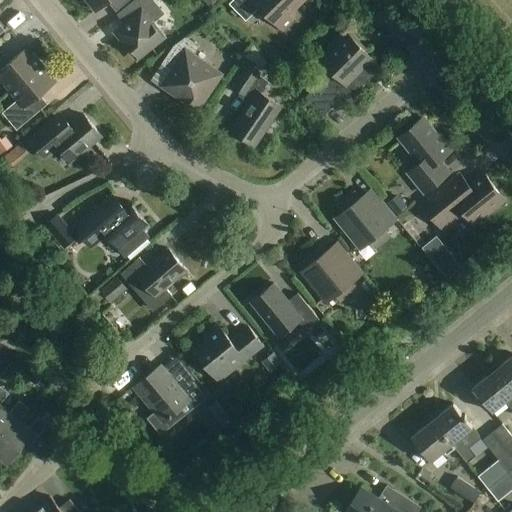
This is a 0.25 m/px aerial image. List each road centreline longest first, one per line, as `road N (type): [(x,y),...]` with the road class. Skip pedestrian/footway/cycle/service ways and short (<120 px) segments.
road 1 (residential): [(31,305),(107,372),(261,248),(276,231),(276,202)]
road 2 (residential): [(318,456),(511,289)]
road 3 (residential): [(276,202),(438,65)]
road 4 (residential): [(162,146),(42,0)]
road 5 (residential): [(31,208),(162,146)]
road 6 (residential): [(276,202),(162,146)]
